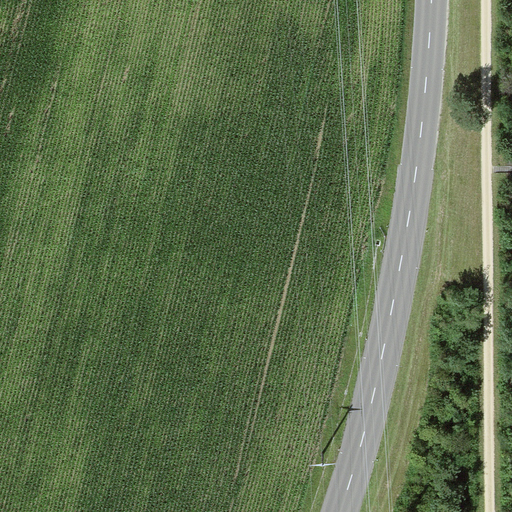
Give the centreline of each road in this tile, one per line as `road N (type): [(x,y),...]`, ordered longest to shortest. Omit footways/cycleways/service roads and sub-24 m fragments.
road 1 (tertiary): [(431,0),(402,258),(340,511)]
road 2 (track): [(482,0),(487,511)]
